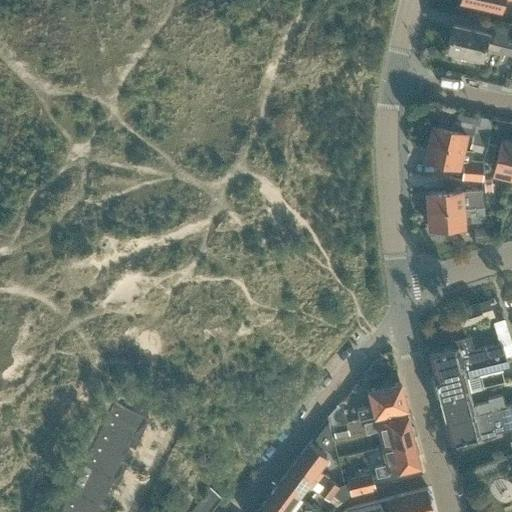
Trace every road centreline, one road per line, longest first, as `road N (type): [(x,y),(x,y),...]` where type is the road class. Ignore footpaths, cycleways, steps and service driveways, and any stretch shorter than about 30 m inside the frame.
road 1 (residential): [(234,511),(371,341),(403,326)]
road 2 (residential): [(399,289),(386,131),(392,78)]
road 3 (residential): [(450,511),(403,326)]
road 4 (residential): [(511,105),(392,78)]
